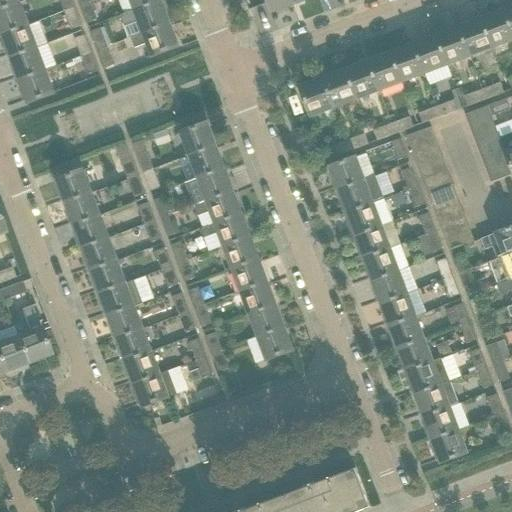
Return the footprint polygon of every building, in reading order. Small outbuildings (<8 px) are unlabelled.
[(0,0),(0,9),(20,2),(19,0),(0,0)] [(59,0),(64,12),(74,8),(71,0),(59,0)] [(128,0),(133,11),(160,1),(159,0),(128,0)] [(266,0),(271,12),(294,3),(292,0),(266,0)] [(130,38),(169,24),(160,1),(133,11),(120,16),(124,27),(137,23),(141,33),(130,37),(130,38)] [(0,29),(2,35),(28,25),(20,2),(0,9),(0,29)] [(87,24),(97,20),(90,2),(79,6),(87,24)] [(265,2),(251,7),(259,32),(274,27),(265,2)] [(71,30),(82,26),(74,8),(64,12),(71,30)] [(492,47),(511,39),(511,31),(504,10),(481,19),(492,47)] [(469,56),(492,47),(481,19),(459,27),(469,56)] [(152,56),(178,47),(169,24),(130,38),(134,48),(147,43),(152,56)] [(2,35),(0,35),(0,40),(3,49),(7,47),(11,58),(37,48),(28,25),(2,35)] [(97,50),(107,47),(114,44),(107,26),(90,33),(97,50)] [(447,64),(469,56),(459,27),(436,36),(447,64)] [(81,57),(91,53),(83,30),(72,35),(81,57)] [(424,73),(447,64),(436,36),(413,44),(424,73)] [(401,82),(424,73),(413,44),(390,53),(401,82)] [(104,69),(114,65),(107,47),(97,50),(104,69)] [(37,48),(11,58),(19,80),(45,70),(37,48)] [(88,75),(98,71),(91,53),(81,57),(88,75)] [(379,90),(401,82),(390,53),(368,61),(379,90)] [(356,99),(379,90),(368,61),(345,70),(356,99)] [(45,70),(19,80),(28,103),(54,93),(45,70)] [(333,107),(356,99),(345,70),(322,79),(333,107)] [(310,116),(333,107),(322,79),(300,87),(310,116)] [(485,98),(500,92),(497,82),(482,88),(485,98)] [(468,105),(485,98),(482,88),(464,95),(468,105)] [(454,99),(436,106),(440,117),(458,110),(454,99)] [(491,116),(510,109),(506,99),(487,106),(491,116)] [(422,124),(440,117),(436,106),(418,112),(422,124)] [(492,117),(491,116),(487,106),(465,114),(469,125),(492,117)] [(395,133),(413,126),(409,116),(391,123),(395,133)] [(473,137),(496,129),(492,117),(469,125),(473,137)] [(511,119),(500,126),(505,134),(511,130),(511,119)] [(190,155),(215,146),(206,123),(181,132),(190,155)] [(377,139),(395,133),(391,123),(373,129),(377,139)] [(412,151),(436,142),(431,127),(407,136),(412,151)] [(500,140),(499,138),(496,129),(473,137),(478,148),(500,140)] [(511,132),(499,138),(500,140),(505,151),(509,163),(511,170),(511,132)] [(349,149),(367,142),(363,133),(345,140),(349,149)] [(396,160),(407,155),(401,138),(389,143),(396,160)] [(142,140),(132,144),(136,155),(146,151),(142,140)] [(331,156),(349,149),(345,140),(328,147),(331,156)] [(482,160),(505,151),(500,140),(478,148),(482,160)] [(418,166),(442,156),(436,142),(412,151),(418,166)] [(185,183),(223,168),(215,146),(190,155),(198,177),(185,182),(185,183)] [(143,173),(153,169),(146,151),(136,155),(143,173)] [(486,171),(509,163),(505,151),(482,160),(486,171)] [(423,180),(447,170),(442,156),(418,166),(423,180)] [(127,179),(137,175),(130,157),(120,161),(127,179)] [(338,190),(363,180),(355,157),(330,167),(338,190)] [(491,183),(511,174),(511,170),(509,163),(486,171),(491,183)] [(408,189),(418,185),(411,167),(401,171),(408,189)] [(194,205),(232,191),(223,168),(185,183),(194,205)] [(149,190),(160,186),(153,169),(143,173),(149,190)] [(90,193),(89,188),(82,170),(57,179),(65,202),(90,193)] [(428,194),(453,185),(447,170),(423,180),(428,194)] [(134,197),(144,193),(137,175),(127,179),(134,197)] [(372,202),(382,198),(374,177),(364,181),(363,180),(338,190),(347,212),(372,203),(372,202)] [(415,207),(425,203),(418,185),(408,189),(415,207)] [(434,209),(458,199),(453,185),(428,194),(434,209)] [(215,223),(241,214),(232,191),(194,205),(198,216),(211,211),(215,223)] [(74,225),(99,215),(90,193),(65,202),(74,225)] [(160,218),(170,214),(164,197),(153,201),(160,218)] [(372,203),(347,212),(355,235),(381,226),(391,222),(382,198),(372,202),(372,203)] [(439,222),(463,213),(458,199),(434,209),(439,222)] [(144,224),(154,220),(147,202),(137,206),(144,224)] [(426,235),(435,231),(429,213),(419,217),(426,235)] [(444,238),(469,228),(463,213),(439,222),(444,238)] [(166,235),(177,232),(170,214),(160,218),(166,235)] [(224,246),(249,237),(241,214),(215,223),(202,228),(206,238),(219,233),(224,246)] [(82,248),(108,238),(99,215),(74,225),(82,248)] [(150,242),(161,238),(154,220),(144,224),(150,242)] [(364,258),(389,248),(381,226),(355,235),(364,258)] [(489,263),(511,253),(511,227),(481,239),(484,248),(492,245),(497,257),(488,260),(489,263)] [(449,251),(474,242),(469,228),(444,238),(449,251)] [(432,252),(442,248),(435,231),(426,235),(432,252)] [(232,269),(258,259),(249,237),(224,246),(232,269)] [(91,270),(116,261),(108,238),(82,248),(91,270)] [(177,264),(189,259),(181,240),(170,245),(177,264)] [(161,270),(172,266),(165,248),(154,252),(161,270)] [(372,280),(398,271),(389,248),(364,258),(372,280)] [(498,285),(511,279),(511,253),(489,263),(498,285)] [(442,280),(453,276),(446,258),(435,262),(442,280)] [(185,281),(196,276),(189,259),(177,264),(185,281)] [(241,292),(266,282),(258,259),(232,269),(241,292)] [(99,293),(125,283),(116,261),(91,270),(99,293)] [(464,273),(469,271),(465,261),(454,265),(458,274),(458,273),(463,271),(464,273)] [(167,286),(178,282),(172,266),(161,270),(167,286)] [(11,267),(0,270),(0,281),(15,276),(11,267)] [(381,303),(406,294),(398,271),(372,280),(381,303)] [(469,271),(464,273),(463,271),(458,273),(458,274),(467,297),(474,294),(472,289),(475,287),(469,271)] [(449,298),(460,294),(453,276),(442,280),(449,298)] [(506,308),(511,305),(511,279),(498,285),(502,295),(511,291),(511,305),(506,308)] [(2,300),(25,291),(20,280),(0,288),(0,290),(2,294),(0,295),(2,300)] [(108,316),(141,303),(133,281),(125,284),(125,283),(99,293),(108,316)] [(250,314),(275,305),(266,282),(241,292),(250,314)] [(195,309),(204,305),(197,287),(188,291),(195,309)] [(179,315),(189,311),(182,293),(171,297),(179,315)] [(389,326),(415,316),(406,294),(381,303),(389,326)] [(487,315),(483,316),(477,299),(468,302),(475,318),(480,316),(481,320),(486,318),(485,316),(487,316),(487,315)] [(135,306),(142,304),(141,303),(108,316),(117,338),(143,328),(135,306)] [(460,325),(470,321),(463,303),(453,306),(460,325)] [(26,362),(49,353),(31,305),(20,309),(29,332),(17,336),(26,362)] [(202,325),(211,322),(204,305),(195,309),(202,325)] [(258,337),(283,328),(275,305),(250,314),(258,337)] [(186,333),(196,328),(189,311),(179,315),(186,333)] [(398,349),(423,339),(415,316),(389,326),(398,349)] [(482,337),(494,333),(487,316),(485,316),(486,318),(481,320),(480,316),(475,318),(482,337)] [(466,344),(477,340),(470,321),(460,325),(466,344)] [(0,331),(0,360),(6,376),(28,367),(26,362),(17,336),(13,326),(0,331)] [(125,361),(152,351),(143,328),(117,338),(125,361)] [(267,360),(292,350),(283,328),(258,337),(267,360)] [(212,354),(222,350),(214,332),(204,336),(212,354)] [(186,364),(207,356),(199,338),(188,342),(195,359),(185,363),(186,364)] [(407,371),(432,362),(423,339),(398,349),(407,371)] [(503,360),(510,357),(504,340),(486,347),(492,363),(497,361),(498,364),(503,363),(503,361),(504,361),(503,360)] [(477,371),(487,367),(479,347),(469,351),(477,371)] [(219,372),(230,368),(222,350),(212,354),(219,372)] [(134,384),(161,374),(152,351),(125,361),(134,384)] [(203,378),(214,374),(207,356),(186,364),(188,368),(198,364),(199,368),(189,373),(193,383),(203,378)] [(415,394),(449,381),(441,359),(432,362),(407,371),(415,394)] [(499,383),(510,378),(504,361),(503,361),(503,363),(498,364),(497,361),(492,363),(499,383)] [(484,389),(494,385),(487,367),(477,371),(484,389)] [(177,394),(170,375),(169,373),(162,376),(161,374),(134,384),(142,407),(177,394)] [(424,417),(458,404),(449,381),(415,394),(424,417)] [(511,388),(503,391),(509,408),(511,407),(511,388)] [(494,416),(504,412),(497,394),(487,398),(494,416)] [(449,408),(458,405),(458,404),(424,417),(432,440),(458,430),(449,408)] [(500,433),(510,430),(504,412),(494,416),(500,433)] [(441,462),(466,453),(458,430),(432,440),(441,462)] [(291,511),(355,511),(369,507),(355,469),(285,495),(291,511)] [(291,511),(285,495),(239,511),(291,511)]
